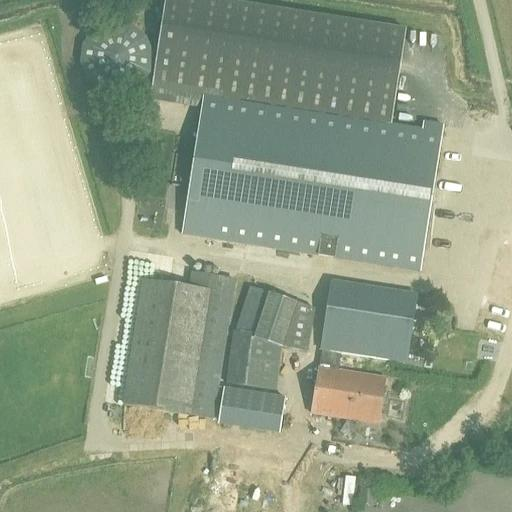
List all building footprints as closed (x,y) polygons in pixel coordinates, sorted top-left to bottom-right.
[(392,126),(407,30),(210,0),(166,0),(153,89),(205,96),(183,236),(421,272),(443,126),(425,123),(424,131),(392,126)] [(126,21),(128,32),(151,27),(148,16),(126,21)] [(425,111),(428,83),(409,80),(405,108),(425,111)] [(142,280),(122,405),(191,416),(204,329),(209,291),(211,276),(193,274),(191,288),(142,280)] [(341,354),(390,362),(390,361),(392,349),(408,352),(417,296),(417,294),(333,281),(322,351),(341,354)] [(236,331),(229,384),(246,386),(278,391),(283,348),(308,353),(317,309),(297,304),(269,294),(252,289),(239,332),(236,331)] [(338,372),(341,354),(322,351),(312,415),(379,425),(386,379),(338,372)] [(240,425),(242,409),(283,415),(285,399),(224,390),(219,422),(240,425)] [(271,511),(277,475),(196,463),(189,511),(271,511)] [(377,506),(378,482),(360,481),(359,506),(377,506)]
